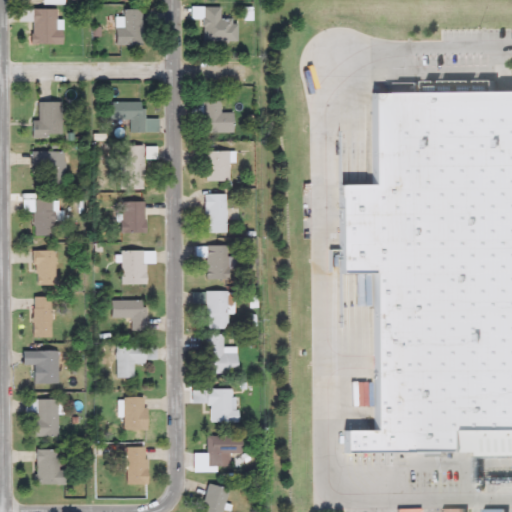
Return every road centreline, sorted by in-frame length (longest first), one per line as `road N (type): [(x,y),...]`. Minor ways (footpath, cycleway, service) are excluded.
road 1 (residential): [(0,508),(159,508),(172,497),(172,0)]
road 2 (residential): [(2,511),(0,254)]
road 3 (residential): [(241,72),(0,72)]
